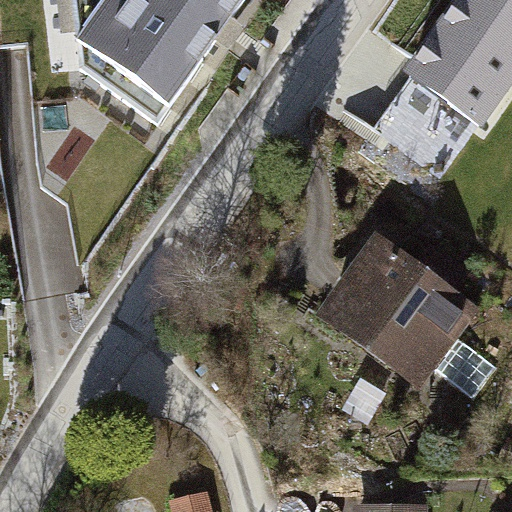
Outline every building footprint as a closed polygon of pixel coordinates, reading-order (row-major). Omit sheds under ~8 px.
[(58,0),(64,65),(176,142),(260,0),(58,0)] [(511,0),(466,0),(411,78),(480,127),(511,82),(511,0)] [(426,379),(478,301),(377,235),(325,313),(426,379)] [(213,511),(208,488),(169,496),(172,511),(213,511)] [(426,511),(426,501),(355,503),(355,511),(426,511)]
